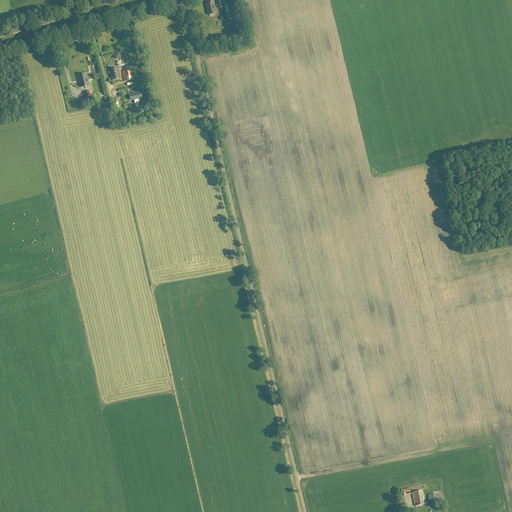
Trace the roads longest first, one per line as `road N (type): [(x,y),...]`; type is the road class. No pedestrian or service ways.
road 1 (unclassified): [(304,511),(183,0)]
road 2 (unclassified): [(0,39),(115,0)]
